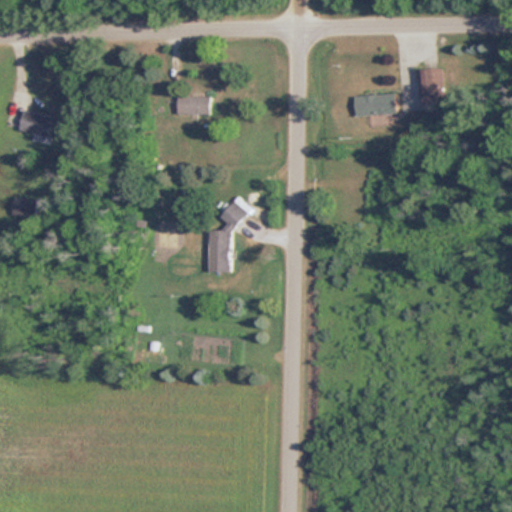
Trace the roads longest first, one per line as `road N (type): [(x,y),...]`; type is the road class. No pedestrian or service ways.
road 1 (residential): [(305,0),(291,511)]
road 2 (residential): [(0,37),(511,26)]
